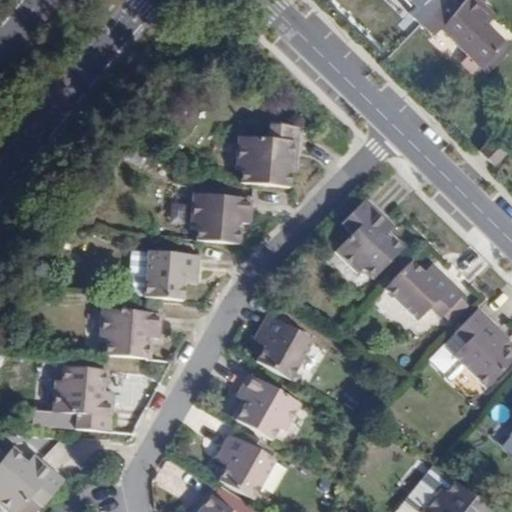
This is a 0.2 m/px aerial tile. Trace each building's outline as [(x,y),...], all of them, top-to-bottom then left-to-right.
[(409,16),(419,25),(443,0),(409,0),(417,8),(409,16)] [(456,0),(443,0),(419,25),(430,36),(438,28),(479,68),(505,41),(488,24),(483,19),(491,10),(484,3),(481,0),(464,0),(461,4),(456,0)] [(483,19),(488,24),(497,15),(491,10),(483,19)] [(239,185),(289,189),(290,173),(283,172),(284,166),(294,167),(298,129),(269,126),(268,139),(237,136),(234,171),(240,172),(239,185)] [(492,139),(479,151),(493,166),(506,153),(492,139)] [(233,225),(242,225),(249,226),(250,201),(191,197),(189,227),(197,227),(196,243),(236,246),(237,229),(233,228),(233,225)] [(384,238),(389,233),(394,229),(364,199),(338,225),(349,237),(334,252),(358,275),(362,271),(371,281),(401,252),(389,241),(388,243),(384,238)] [(236,246),(240,246),(242,225),(233,225),(233,228),(237,229),(236,246)] [(404,248),(389,233),(384,238),(388,243),(389,241),(401,252),(404,248)] [(131,252),(127,298),(142,299),(146,254),(131,252)] [(142,299),(180,302),(181,285),(182,276),(196,277),(198,258),(146,254),(142,299)] [(422,274),(410,262),(382,290),(415,322),(427,309),(437,319),(443,313),(450,319),(464,305),(458,298),(461,295),(438,272),(429,281),(422,274)] [(431,265),(422,274),(429,281),(438,272),(431,265)] [(182,276),(181,285),(196,286),(196,277),(182,276)] [(144,338),(151,338),(158,339),(160,315),(101,310),(98,341),(107,342),(105,357),(145,361),(146,344),(143,344),(144,338)] [(501,333),(477,310),(453,334),(463,344),(451,357),(461,367),(484,389),(511,362),(498,349),(492,343),(501,333)] [(262,348),(253,363),(288,382),(311,342),(266,316),(256,334),(266,340),(262,348)] [(508,340),(501,333),(492,343),(498,349),(508,340)] [(251,342),(262,348),(266,340),(256,334),(251,342)] [(463,344),(453,334),(428,360),(449,380),(461,367),(451,357),(463,344)] [(145,361),(149,361),(151,338),(144,338),(143,344),(146,344),(145,361)] [(73,431),(108,434),(111,395),(106,395),(97,394),(98,387),(102,388),(104,373),(63,370),(62,383),(53,383),(50,414),(74,416),(73,431)] [(97,394),(106,395),(108,373),(104,373),(102,388),(98,387),(97,394)] [(243,409),(235,423),(270,443),(277,431),(282,434),(298,408),(246,377),(235,397),(242,401),(249,405),(246,411),(243,409)] [(242,401),(231,420),(235,423),(243,409),(246,411),(249,405),(242,401)] [(227,469),(218,484),(250,502),(272,464),(258,455),(263,447),(236,431),(231,440),(227,438),(218,454),(231,462),(227,469)] [(23,467),(30,458),(14,445),(9,450),(21,461),(19,463),(23,467)] [(39,510),(63,482),(32,455),(30,458),(23,467),(19,463),(21,461),(9,450),(0,460),(0,507),(5,511),(17,511),(27,500),(39,510)] [(213,462),(227,469),(231,462),(218,454),(213,462)] [(487,511),(436,470),(432,467),(402,503),(413,511),(487,511)] [(227,511),(207,494),(191,511),(227,511)] [(413,511),(402,503),(395,511),(413,511)]
